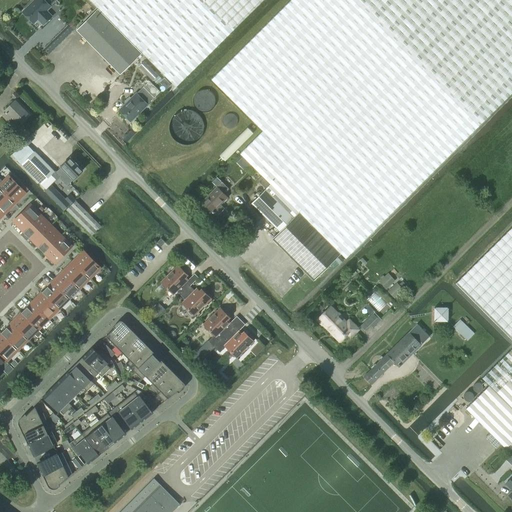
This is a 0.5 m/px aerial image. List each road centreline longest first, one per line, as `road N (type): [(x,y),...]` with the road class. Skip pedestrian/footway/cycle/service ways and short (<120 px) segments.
road 1 (unclassified): [(468,511),(0,40)]
road 2 (residential): [(45,503),(190,395),(192,377),(129,313),(116,311),(8,415),(27,466)]
